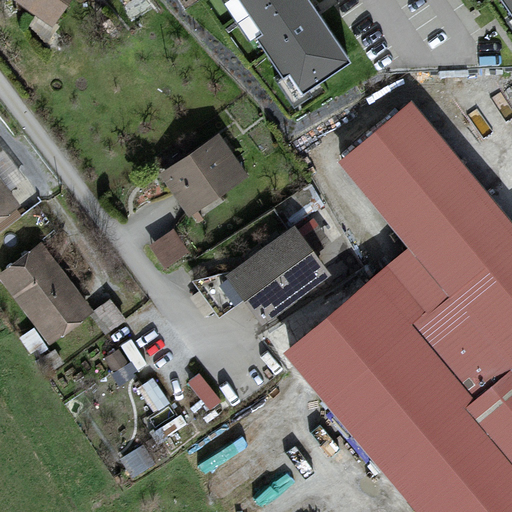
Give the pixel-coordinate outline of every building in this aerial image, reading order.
[(16,0),(15,1),(53,23),(70,0),(16,0)] [(235,0),(307,89),(351,58),(310,0),(235,0)] [(376,133),(337,163),(405,249),(330,316),(282,352),(415,511),(511,511),(511,218),(410,102),(376,133)] [(221,136),(157,179),(193,220),(245,176),(221,136)] [(0,190),(0,228),(17,217),(0,190)] [(164,261),(188,246),(173,222),(149,238),(164,261)] [(330,272),(296,226),(226,277),(260,323),(330,272)] [(43,245),(0,276),(0,283),(49,350),(94,316),(43,245)]
